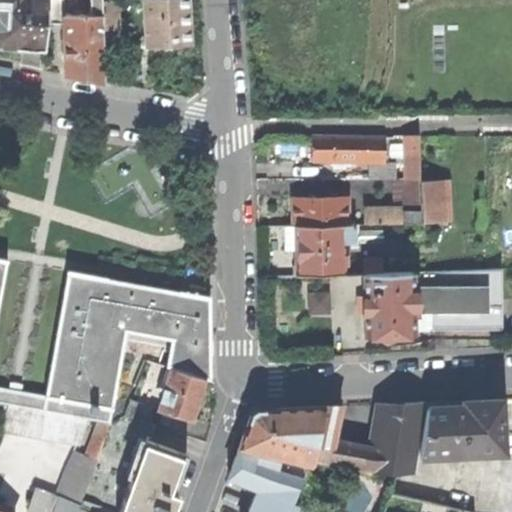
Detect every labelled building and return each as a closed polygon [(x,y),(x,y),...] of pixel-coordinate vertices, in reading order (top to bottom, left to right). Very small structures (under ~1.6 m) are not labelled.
[(0,0),(0,46),(14,47),(44,49),(46,23),(47,0),(0,0)] [(47,0),(46,23),(64,23),(64,14),(63,0),(47,0)] [(101,0),(102,15),(102,28),(118,27),(116,0),(101,0)] [(143,0),(146,44),(189,41),(188,17),(186,0),(143,0)] [(83,78),(104,82),(102,28),(102,15),(64,14),(64,23),(65,74),(83,78)] [(404,135),(406,179),(419,179),(420,179),(418,135),(404,135)] [(312,148),(312,162),(371,162),(384,162),(384,136),(312,136),(312,148)] [(384,162),(371,162),(371,179),(394,179),(395,179),(395,162),(384,162)] [(395,179),(394,179),(393,204),(419,204),(419,179),(406,179),(395,179)] [(422,211),(422,222),(449,222),(448,180),(421,180),(422,211)] [(294,211),(294,225),(346,224),(346,197),(294,198),(294,211)] [(363,210),(364,224),(402,223),(401,212),(401,209),(363,210)] [(402,223),(422,222),(422,211),(401,212),(402,223)] [(298,250),(298,274),(343,273),(343,255),(348,255),(348,243),(355,242),(354,224),(346,224),(294,225),(285,225),(286,238),(286,250),(298,250)] [(363,273),(381,272),(380,258),(362,259),(363,273)] [(412,310),(412,331),(501,330),(501,269),(412,271),(412,286),(415,286),(416,310),(412,310)] [(67,271),(45,395),(112,409),(126,330),(149,334),(151,286),(67,271)] [(363,273),(364,333),(379,333),(391,332),(391,336),(394,338),(405,337),(408,335),(408,332),(412,331),(412,310),(416,310),(415,286),(412,286),(412,271),(381,272),(363,273)] [(206,379),(210,380),(210,335),(210,297),(151,286),(149,334),(172,338),(167,366),(173,368),(206,379)] [(312,313),(335,311),(332,289),(310,291),(312,313)] [(164,393),(159,408),(193,418),(199,399),(206,379),(173,368),(168,383),(164,393)] [(0,402),(7,403),(87,418),(98,420),(110,422),(112,409),(45,395),(0,386),(0,402)] [(425,407),(417,454),(501,450),(499,399),(479,400),(463,401),(464,405),(425,407)] [(130,401),(125,415),(149,423),(153,408),(130,401)] [(417,454),(425,407),(425,401),(403,402),(392,473),(414,472),(417,454)] [(375,403),(368,447),(372,448),(368,474),(392,473),(403,402),(375,403)] [(0,429),(80,444),(87,418),(7,403),(0,423),(0,429)] [(317,436),(323,405),(252,410),(248,424),(239,446),(307,464),(311,465),(312,461),(317,436)] [(323,405),(317,436),(329,439),(333,434),(335,422),(338,423),(341,405),(323,405)] [(85,455),(97,460),(110,422),(98,420),(85,455)] [(317,436),(312,461),(368,474),(372,448),(368,447),(349,443),(329,439),(317,436)] [(118,511),(171,511),(174,506),(177,496),(178,496),(178,495),(172,493),(186,454),(145,439),(118,511)] [(307,464),(239,446),(233,461),(227,477),(257,488),(291,502),(307,464)] [(89,511),(90,511),(79,507),(97,460),(85,455),(75,451),(59,495),(53,511),(89,511)] [(27,511),(53,511),(59,495),(36,486),(27,511)] [(291,502),(257,488),(246,511),(292,511),(296,504),(291,502)]
